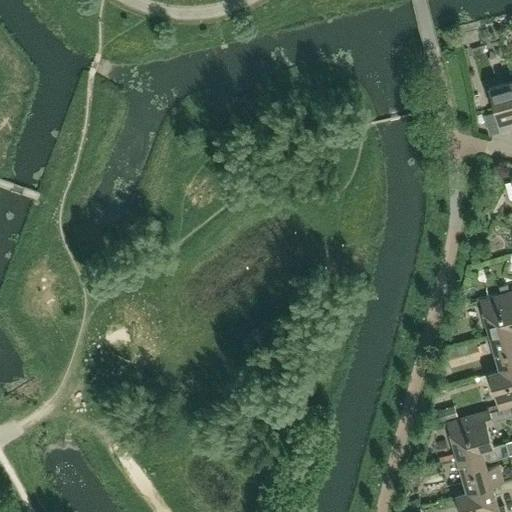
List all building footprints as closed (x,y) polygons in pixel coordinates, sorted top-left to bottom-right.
[(511,81),(489,88),(499,123),(511,118),(511,81)] [(511,328),(511,290),(480,300),(490,335),(511,328)] [(511,328),(490,335),(500,369),(500,370),(511,366),(511,328)] [(511,366),(500,370),(500,369),(488,372),(499,408),(511,404),(511,366)] [(441,409),(432,412),(435,423),(444,420),(441,409)] [(493,446),(487,424),(493,422),(489,410),(447,422),(457,457),(493,446)] [(504,482),(499,464),(487,467),(485,462),(509,455),(506,442),(493,446),(457,457),(467,491),(492,484),(492,485),(504,482)] [(498,507),(492,485),(492,484),(467,491),(456,494),(460,511),(506,511),(504,505),(498,507)]
